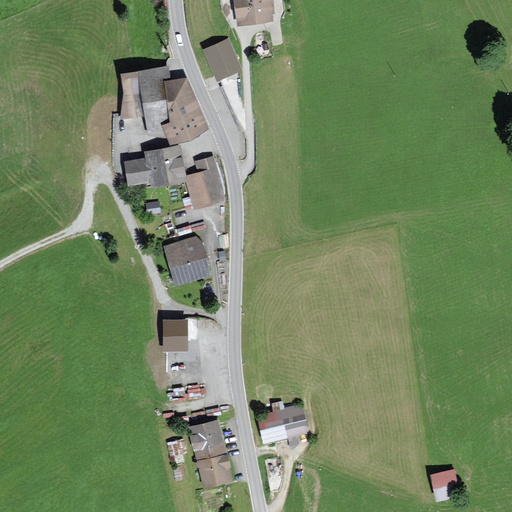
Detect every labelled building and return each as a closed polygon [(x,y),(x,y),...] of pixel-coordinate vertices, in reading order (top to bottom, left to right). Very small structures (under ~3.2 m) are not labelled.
[(237,0),(240,19),(268,16),(265,0),(237,0)] [(207,49),(218,75),(239,66),(228,40),(207,49)] [(130,92),(126,114),(148,111),(151,129),(172,126),(176,136),(199,126),(182,85),(168,87),(165,68),(127,74),(130,92)] [(150,160),(153,176),(154,181),(182,175),(177,148),(149,153),(150,160)] [(153,176),(150,160),(128,163),(131,180),(153,176)] [(187,178),(195,205),(222,197),(221,187),(216,169),(187,178)] [(175,265),(207,256),(202,241),(199,242),(198,238),(169,246),(175,265)] [(207,256),(175,265),(179,281),(192,277),(192,276),(209,271),(209,264),(207,256)] [(182,323),(167,323),(167,339),(182,339),(182,323)] [(273,442),(272,439),(306,431),(301,405),(282,409),(280,401),(272,403),(274,411),(260,414),(266,443),(273,442)] [(199,465),(203,485),(215,483),(214,480),(222,478),(223,481),(232,479),(223,441),(221,442),(216,422),(190,428),(198,461),(195,462),(196,466),(199,465)] [(185,450),(183,440),(170,443),(172,453),(185,450)] [(433,475),(438,496),(459,492),(454,469),(442,471),(443,473),(433,475)]
